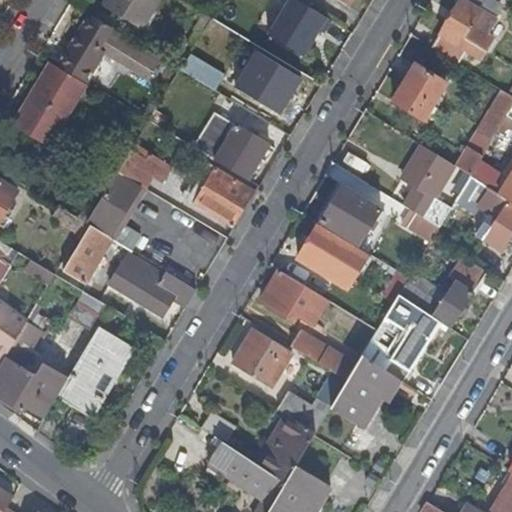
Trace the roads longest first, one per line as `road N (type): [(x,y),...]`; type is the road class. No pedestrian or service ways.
road 1 (residential): [(96,509),(403,0)]
road 2 (residential): [(511,311),(389,511)]
